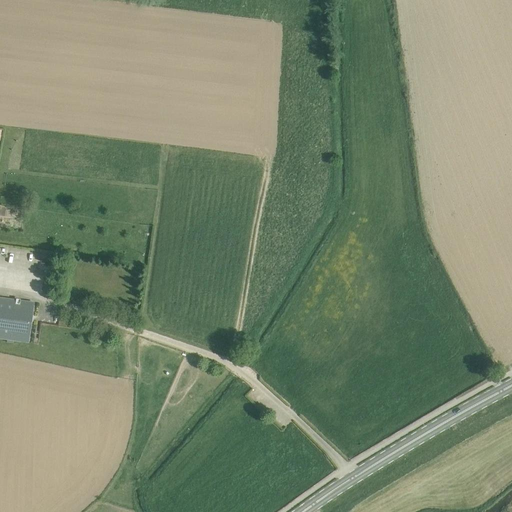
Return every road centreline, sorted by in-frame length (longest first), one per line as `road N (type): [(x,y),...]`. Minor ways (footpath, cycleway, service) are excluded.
road 1 (track): [(0,281),(239,366),(351,479)]
road 2 (primary): [(303,511),(511,384)]
